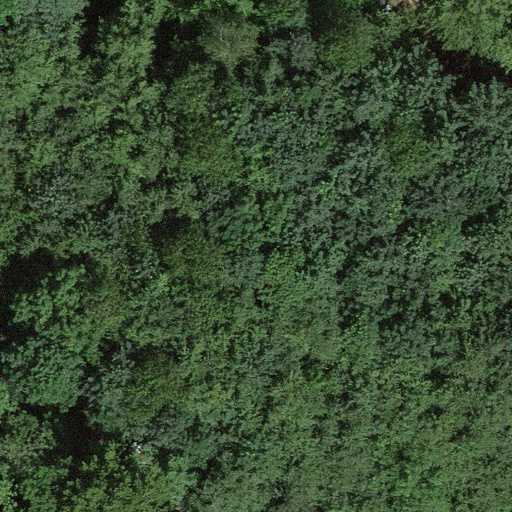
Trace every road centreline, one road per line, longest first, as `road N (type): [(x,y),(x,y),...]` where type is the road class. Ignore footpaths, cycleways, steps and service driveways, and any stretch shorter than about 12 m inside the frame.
road 1 (track): [(0,386),(178,511)]
road 2 (track): [(511,86),(420,22),(403,0)]
